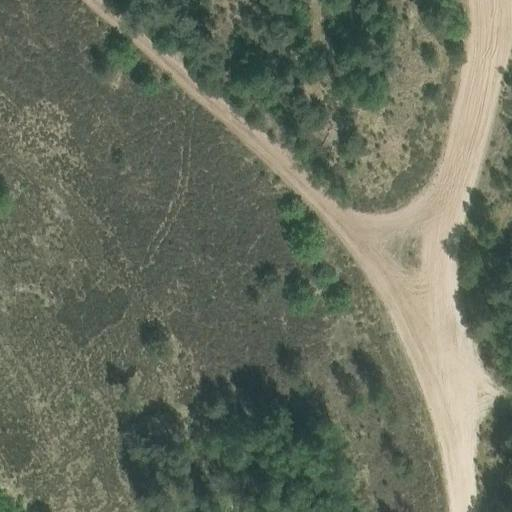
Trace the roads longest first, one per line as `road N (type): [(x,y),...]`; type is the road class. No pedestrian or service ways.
road 1 (track): [(93,0),(387,265),(443,352),(511,397)]
road 2 (track): [(460,511),(443,352),(444,204),(493,24),(489,0)]
